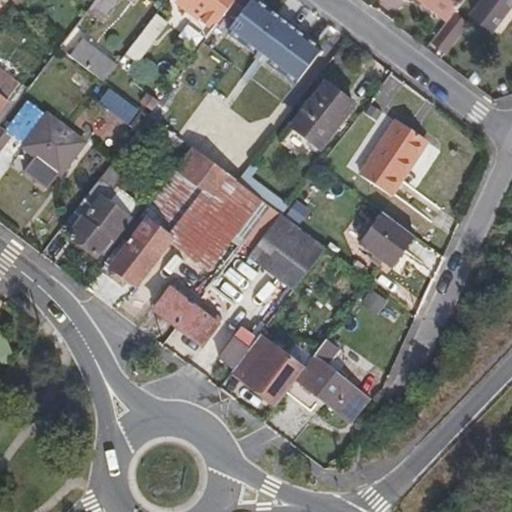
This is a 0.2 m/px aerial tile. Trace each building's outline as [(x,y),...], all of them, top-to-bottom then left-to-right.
[(237,24),(254,2),(251,0),(237,0),(226,15),(237,24)] [(418,0),(447,22),(463,0),(418,0)] [(511,0),(478,0),(467,15),(487,32),(511,0)] [(296,85),(320,54),(254,2),(237,24),(229,33),(296,85)] [(163,22),(162,24),(154,17),(142,32),(160,46),(173,29),(163,22)] [(430,44),(443,55),(459,36),(445,25),(430,44)] [(104,81),(115,66),(81,41),(70,56),(104,81)] [(0,100),(3,103),(17,85),(0,72),(0,100)] [(320,151),(352,107),(324,85),(290,128),(320,151)] [(379,116),(395,94),(383,86),(367,108),(379,116)] [(129,121),(136,113),(106,90),(99,99),(129,121)] [(57,172),(80,143),(47,116),(23,146),(57,172)] [(401,176),(426,140),(396,121),(360,176),(392,196),(404,178),(401,176)] [(260,201),(237,183),(192,149),(104,264),(134,287),(169,242),(207,271),(260,201)] [(109,196),(122,177),(110,167),(60,231),(94,257),(101,248),(105,251),(130,218),(107,201),(105,198),(106,196),(109,196)] [(325,249),(281,216),(269,207),(265,212),(265,215),(250,236),(260,244),(249,258),(292,291),(325,249)] [(388,267),(411,236),(380,212),(356,243),(388,267)] [(197,308),(194,312),(168,293),(154,312),(187,338),(201,348),(216,329),(202,318),(205,314),(197,308)] [(368,317),(376,305),(360,293),(351,305),(368,317)] [(240,331),(218,360),(232,372),(254,342),(240,331)] [(232,372),(276,406),(295,380),(303,369),(259,335),(254,342),(232,372)] [(320,347),(303,369),(295,380),(350,423),(367,399),(319,361),(326,351),(320,347)]
